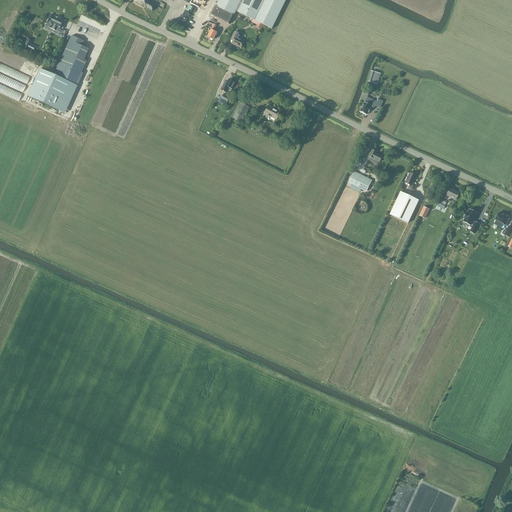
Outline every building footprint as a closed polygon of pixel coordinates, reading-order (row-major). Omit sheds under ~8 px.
[(151,11),(155,6),(150,3),(152,0),(134,0),(133,2),(147,9),(151,11)] [(211,14),(210,15),(211,15),(229,24),(234,16),(236,12),(252,20),(259,23),(263,25),(272,29),(286,0),(218,0),(215,7),(214,7),(211,14)] [(57,27),(61,29),(65,22),(64,21),(64,22),(60,20),(60,19),(55,17),(55,18),(50,15),(51,15),(50,15),(47,23),(50,24),(51,25),(50,27),(50,29),(54,30),(56,30),(57,27)] [(211,30),(207,37),(210,39),(213,40),(217,33),(213,31),(216,26),(214,24),(211,30)] [(232,43),(232,44),(241,48),(244,41),(239,38),(240,35),(240,34),(235,32),(230,40),(231,40),(230,41),(230,42),(231,43),(232,43)] [(59,63),(53,76),(54,76),(71,84),(77,86),(79,81),(83,74),(81,73),(78,72),(83,60),(88,49),(81,46),(83,41),(71,36),(67,47),(72,49),(64,65),(59,63)] [(32,42),(27,39),(23,47),(28,49),(30,45),(32,42)] [(39,69),(27,97),(58,111),(71,84),(54,76),(53,76),(39,69)] [(371,71),(368,82),(373,83),(374,78),(379,80),(381,74),(371,71)] [(226,82),(224,86),(223,85),(221,90),(226,93),(228,90),(230,91),(234,82),(229,80),(227,82),(226,82)] [(219,98),(218,102),(225,106),(230,97),(224,94),(222,97),(221,99),(219,98)] [(375,106),(380,108),(383,102),(378,99),(376,102),(367,98),(365,103),(364,103),(360,112),(367,115),(368,112),(369,113),(371,109),(370,108),(371,106),(374,108),(375,106)] [(241,103),(233,118),(242,123),(249,107),(241,103)] [(268,105),(264,114),(268,116),(275,119),(279,111),(268,105)] [(376,152),(371,150),(367,157),(369,157),(368,160),(377,165),(379,162),(380,163),(383,156),(376,152)] [(367,191),(372,181),(354,171),(349,182),(367,191)] [(416,176),(413,175),(413,174),(411,173),(410,173),(405,183),(410,185),(408,189),(411,190),(413,186),(412,186),(416,176)] [(447,196),(455,200),(458,193),(449,188),(447,192),(443,191),(440,196),(445,199),(447,196)] [(401,192),(393,208),(390,215),(408,223),(419,200),(401,192)] [(447,201),(437,197),(435,201),(445,206),(447,201)] [(424,207),(419,216),(425,219),(429,210),(424,207)] [(473,222),(477,213),(469,210),(468,213),(466,213),(464,218),(465,219),(463,222),(471,226),(473,227),(470,232),(474,234),(479,224),(475,222),(475,223),(473,222)] [(506,217),(503,215),(502,215),(498,213),(497,217),(495,216),(494,219),(495,220),(496,221),(494,224),(501,228),(503,224),(505,225),(509,218),(506,217)]
